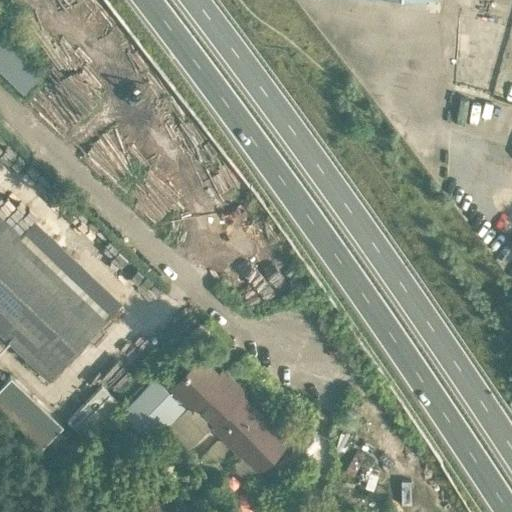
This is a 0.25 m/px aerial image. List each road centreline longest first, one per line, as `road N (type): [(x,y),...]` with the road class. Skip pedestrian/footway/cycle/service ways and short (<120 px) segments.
road 1 (trunk): [(147,0),(329,244),(508,511)]
road 2 (trunk): [(511,448),(193,0)]
road 3 (unclassified): [(313,360),(243,324),(0,100)]
